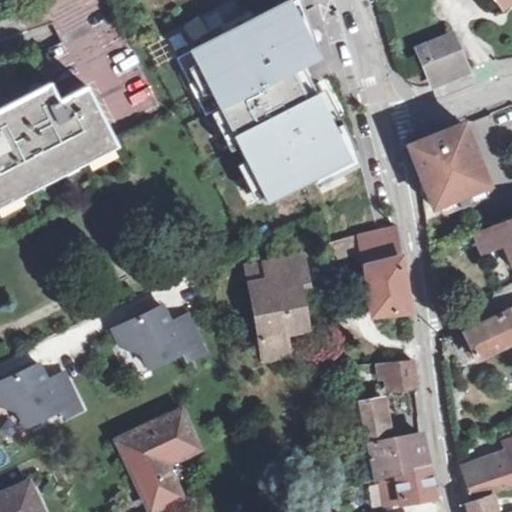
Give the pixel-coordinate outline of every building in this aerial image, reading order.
[(289,0),(177,56),(206,114),(220,107),(267,201),(350,159),(317,93),(308,98),(293,105),(273,65),(280,61),(277,54),(282,51),(292,71),(293,70),(313,60),(301,37),(306,34),(289,0)] [(419,49),(425,62),(458,49),(452,35),(419,49)] [(458,49),(425,62),(433,83),(467,70),(458,49)] [(280,61),(273,65),(293,105),(308,98),(293,70),(292,71),(282,51),(277,54),(280,61)] [(0,196),(113,139),(108,128),(86,86),(57,100),(48,84),(0,108),(0,196)] [(459,123),(409,145),(420,171),(434,205),(438,203),(483,184),(487,182),(463,122),(459,123)] [(511,219),(497,225),(505,244),(511,259),(511,219)] [(395,225),(361,235),(363,249),(372,314),(406,310),(407,310),(395,225)] [(497,225),(472,236),(480,253),(505,244),(497,225)] [(363,249),(361,235),(329,242),(331,255),(363,249)] [(302,257),(266,262),(269,277),(251,280),(263,355),(286,351),(283,330),(304,326),(298,283),(305,282),(302,257)] [(248,265),(251,280),(269,277),(266,262),(248,265)] [(172,322),(164,304),(114,328),(121,343),(142,351),(150,365),(184,350),(188,358),(206,349),(192,321),(175,329),(172,322)] [(511,338),(511,320),(509,314),(507,311),(464,332),(476,356),(511,338)] [(189,313),(172,322),(175,329),(192,321),(189,313)] [(412,360),(386,362),(387,375),(389,389),(415,385),(412,360)] [(387,375),(386,362),(376,363),(378,375),(387,375)] [(40,363),(0,381),(0,402),(19,408),(26,424),(60,407),(64,416),(82,408),(69,379),(51,387),(48,379),(40,363)] [(65,371),(48,379),(51,387),(69,379),(65,371)] [(400,472),(395,439),(392,440),(389,427),(381,428),(380,422),(385,420),(380,393),(375,393),(376,399),(359,402),(374,479),(379,477),(395,473),(400,472)] [(180,494),(164,461),(197,446),(180,410),(119,440),(152,507),(180,494)] [(420,434),(395,439),(400,472),(427,464),(420,434)] [(465,476),(473,500),(491,493),(511,485),(511,452),(508,440),(502,442),(508,460),(465,476)] [(427,464),(400,472),(395,473),(400,502),(435,496),(427,464)] [(395,473),(379,477),(385,504),(400,502),(395,473)] [(41,511),(29,484),(0,496),(0,511),(41,511)] [(497,511),(491,493),(473,500),(467,501),(469,511),(497,511)]
